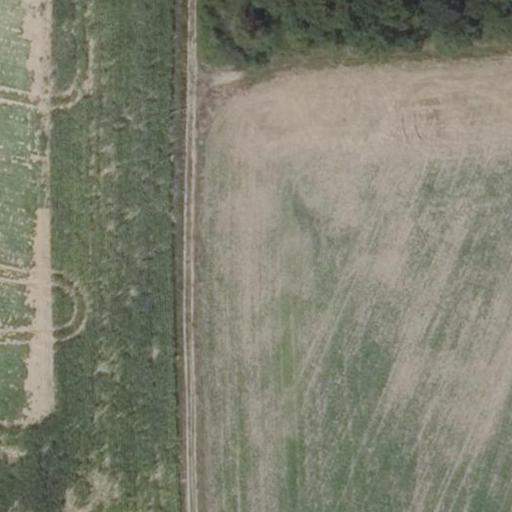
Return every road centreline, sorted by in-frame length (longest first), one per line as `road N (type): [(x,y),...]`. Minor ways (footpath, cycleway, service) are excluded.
road 1 (track): [(204,511),(194,0)]
road 2 (track): [(511,40),(193,71)]
